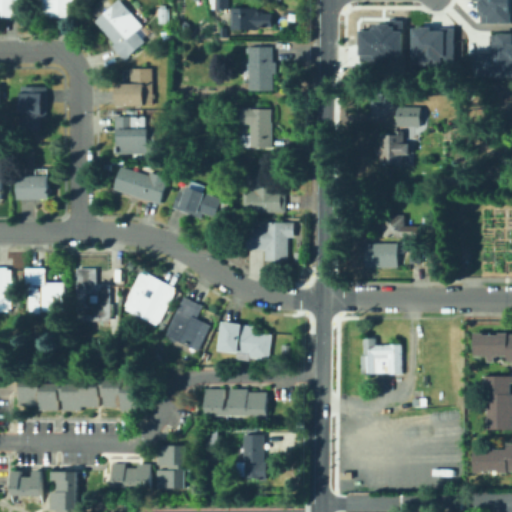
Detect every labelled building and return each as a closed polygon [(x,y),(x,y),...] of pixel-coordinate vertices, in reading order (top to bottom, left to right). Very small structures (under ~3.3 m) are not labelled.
[(0,0),(21,0),(21,16),(0,16),(0,0)] [(76,0),(76,6),(74,6),(74,14),(70,14),(70,17),(51,17),(51,14),(40,15),(40,0),(76,0)] [(131,57),(126,62),(113,47),(117,43),(97,20),(118,0),(120,0),(143,25),(137,31),(146,42),(130,56),(131,57)] [(230,0),(230,10),(210,10),(210,0),(230,0)] [(510,0),(510,21),(480,22),(480,14),(477,14),(477,8),(478,8),(478,0),(510,0)] [(166,5),(166,8),(169,8),(169,23),(158,23),(159,8),(160,8),(160,5),(166,5)] [(273,13),(273,27),(258,27),(258,30),(232,30),(232,8),(259,8),(259,11),(264,11),(264,13),(273,13)] [(412,27),(420,27),(420,25),(430,26),(430,30),(440,30),(441,26),(453,26),(453,64),(420,64),(420,55),(412,54),(412,27)] [(171,38),(164,40),(162,33),(169,30),(171,38)] [(472,52),(488,52),(488,31),(511,31),(511,75),(472,75),(472,52)] [(274,47),(274,62),(277,62),(277,73),(274,73),(274,91),(250,91),(250,75),(243,75),(243,62),(250,62),(250,47),(274,47)] [(154,68),(155,105),(118,106),(118,84),(131,84),(131,68),(154,68)] [(48,86),(48,110),(44,109),(44,118),(42,118),(42,130),(22,130),(22,100),(17,100),(17,93),(21,93),(21,86),(48,86)] [(424,107),(423,127),(398,125),(398,106),(424,107)] [(274,122),(273,148),(241,147),(241,135),(252,135),(252,124),(243,124),(243,108),(273,109),(272,122),(274,122)] [(155,131),(155,143),(151,143),(150,153),(119,154),(119,142),(117,142),(116,116),(150,116),(156,121),(157,131),(155,131)] [(409,144),(409,150),(407,150),(406,165),(383,165),(383,156),(379,156),(379,147),(382,147),(382,135),(405,135),(406,144),(409,144)] [(123,166),(151,175),(152,172),(170,178),(162,204),(116,189),(123,166)] [(49,169),(49,176),(51,175),(51,199),(19,200),(19,176),(37,176),(37,169),(49,169)] [(278,175),(278,191),(287,191),(287,212),(245,213),(245,191),(257,190),(256,175),(278,175)] [(190,186),(224,199),(223,201),(230,203),(227,212),(221,209),(218,218),(205,213),(202,218),(174,207),(181,190),(187,192),(190,186)] [(407,215),(407,226),(420,226),(421,216),(432,216),(432,226),(422,225),(422,237),(385,237),(385,227),(382,227),(382,222),(385,222),(385,215),(407,215)] [(297,222),(297,238),(290,238),(290,261),(266,260),(266,249),(247,249),(247,227),(266,227),(267,222),(297,222)] [(400,243),(400,267),(367,267),(367,243),(400,243)] [(423,247),(423,264),(412,264),(412,247),(423,247)] [(11,270),(13,270),(13,279),(14,279),(14,301),(13,301),(13,309),(8,309),(9,313),(0,313),(0,267),(11,267),(11,270)] [(66,282),(66,311),(42,311),(42,314),(35,314),(35,311),(30,311),(29,307),(29,269),(49,268),(49,282),(66,282)] [(114,304),(114,316),(112,316),(112,321),(79,321),(78,268),(98,268),(98,284),(112,284),(112,304),(114,304)] [(142,272),(149,276),(150,274),(177,288),(175,291),(177,291),(161,322),(160,321),(158,325),(127,309),(129,307),(126,306),(130,298),(142,272)] [(213,326),(200,352),(181,342),(167,335),(185,297),(204,306),(197,318),(213,326)] [(273,335),(269,360),(250,357),(250,360),(238,358),(239,353),(220,350),(224,322),(256,326),(256,332),(273,335)] [(473,331),(482,331),(482,333),(498,333),(498,331),(507,331),(507,332),(511,332),(511,363),(507,363),(507,355),(493,355),(493,361),(486,361),(486,355),(472,355),(473,331)] [(377,338),(377,345),(403,344),(404,374),(389,374),(389,359),(377,360),(378,374),(363,374),(362,356),(365,355),(364,338),(377,338)] [(485,375),(511,375),(511,427),(485,427),(485,375)] [(42,384),(82,384),(82,379),(124,379),(124,385),(144,385),(144,412),(123,412),(122,407),(82,407),(83,411),(64,411),(64,401),(61,401),(61,411),(41,411),(41,406),(21,406),(21,379),(42,379),(42,384)] [(226,399),(232,399),(232,388),(249,389),(249,391),(268,391),(268,416),(207,416),(207,389),(226,389),(226,399)] [(268,462),(268,480),(263,479),(245,479),(245,435),(265,435),(265,462),(268,462)] [(472,470),(472,447),(506,447),(506,441),(511,441),(511,469),(507,469),(507,471),(489,471),(489,469),(482,469),(482,470),(472,470)] [(187,446),(186,488),(159,488),(159,470),(169,470),(169,464),(159,464),(160,445),(187,446)] [(128,468),(139,468),(139,464),(153,464),(153,489),(113,489),(114,464),(128,464),(128,468)] [(24,477),(35,477),(36,471),(44,471),(43,496),(14,496),(15,471),(24,471),(24,477)] [(81,471),(80,511),(60,511),(60,510),(54,510),(54,491),(60,492),(60,481),(54,481),(54,471),(81,471)]
